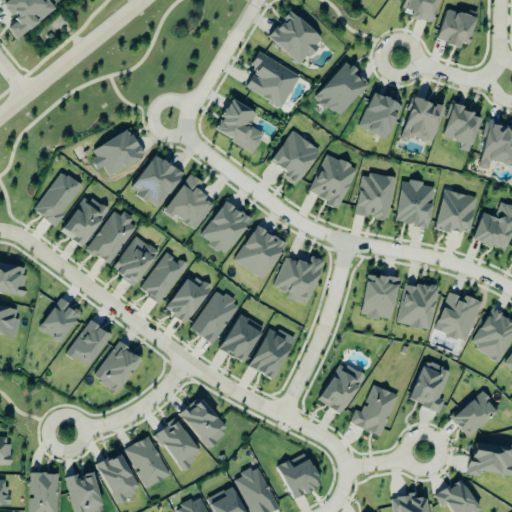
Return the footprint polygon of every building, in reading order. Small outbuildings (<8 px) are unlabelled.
[(436,0),(403,0),(400,12),(409,15),(408,19),(429,25),(436,0)] [(473,19),(444,10),(434,42),(463,51),(473,19)] [(321,42),(289,13),(266,38),(298,67),(321,42)] [(298,78),(256,53),(248,67),(255,70),(244,89),(279,110),(298,78)] [(335,118),(364,85),(353,75),(354,73),(343,63),(313,98),(335,118)] [(371,93),(357,128),(383,139),(402,93),(386,87),(382,97),(371,93)] [(442,107),(411,98),(398,139),(406,142),(408,136),(431,143),(442,107)] [(255,113),(229,100),(212,133),(252,153),(262,134),(248,127),(255,113)] [(480,115),(449,105),(439,137),(460,143),(458,150),(468,153),(480,115)] [(488,161),(510,165),(511,155),(511,126),(484,122),(477,168),(487,170),(488,161)] [(90,150),(94,158),(89,161),(95,172),(101,168),(107,177),(142,157),(127,129),(90,150)] [(280,178),(292,187),(318,152),(290,132),(268,161),(283,172),(280,178)] [(158,209),(180,173),(151,155),(129,191),(158,209)] [(355,168),(323,155),(306,195),(338,208),(355,168)] [(32,213),(55,226),(79,185),(56,172),(32,213)] [(353,216),(386,221),(393,179),(359,174),(353,216)] [(161,212),(170,218),(172,216),(193,231),(211,206),(202,200),(204,196),(196,190),(201,184),(188,175),(161,212)] [(393,223),(427,228),(432,186),(399,181),(393,223)] [(474,198),(441,190),(433,228),(466,235),(474,198)] [(106,212),(85,195),(57,231),(79,247),(106,212)] [(197,238),(223,256),(248,220),(222,202),(197,238)] [(480,213),(470,241),(504,253),(511,230),(511,207),(499,203),(494,218),(480,213)] [(106,266),(136,227),(114,210),(84,249),(106,266)] [(262,280),(282,243),(252,226),(232,263),(262,280)] [(156,253),(134,237),(110,271),(133,287),(156,253)] [(159,304),(184,264),(177,260),(176,262),(163,253),(138,291),(159,304)] [(284,257),(271,287),(286,294),(284,298),(304,306),(322,262),(309,257),(305,265),(284,257)] [(0,292),(19,297),(25,269),(0,263),(0,292)] [(163,310),(184,324),(210,287),(200,281),(198,283),(187,275),(163,310)] [(359,317),(390,321),(396,279),(365,275),(359,317)] [(395,324),(428,331),(436,288),(414,284),(414,287),(403,285),(395,324)] [(212,345),(236,304),(212,291),(189,332),(212,345)] [(433,332),(465,343),(479,303),(447,292),(433,332)] [(58,299),(36,328),(56,344),(78,315),(58,299)] [(0,335),(12,338),(18,310),(0,306),(0,335)] [(511,336),(511,323),(488,311),(469,347),(498,362),(511,336)] [(248,320),(237,315),(217,351),(241,364),(258,331),(246,325),(248,320)] [(65,355),(87,368),(107,334),(85,321),(65,355)] [(270,380),(292,341),(268,327),(245,366),(270,380)] [(114,343),(91,378),(115,394),(138,359),(114,343)] [(511,351),(502,365),(511,372),(511,351)] [(438,413),(442,401),(438,399),(448,372),(422,361),(407,401),(438,413)] [(315,400),(338,415),(363,378),(339,363),(315,400)] [(396,396),(371,385),(359,413),(353,410),(347,424),(378,437),(396,396)] [(463,437),(497,413),(482,392),(448,417),(463,437)] [(176,415),(206,449),(226,430),(196,397),(176,415)] [(153,434),(178,472),(199,457),(174,419),(153,434)] [(7,438),(0,437),(0,465),(8,465),(7,438)] [(145,489),(168,476),(146,437),(123,449),(145,489)] [(467,476),(479,477),(480,472),(510,477),(511,462),(511,448),(471,443),(467,476)] [(138,492),(119,454),(95,465),(113,504),(138,492)] [(275,467),(291,500),(319,486),(303,454),(275,467)] [(271,511),(277,509),(255,467),(232,479),(249,511),(271,511)] [(90,473),(75,477),(74,475),(63,478),(72,511),(98,511),(101,511),(90,473)] [(27,511),(55,511),(56,474),(28,474),(27,511)] [(450,511),(476,511),(460,480),(432,495),(439,509),(447,505),(450,511)] [(205,499),(211,511),(242,511),(230,487),(205,499)] [(425,511),(424,498),(412,500),(411,496),(389,498),(390,511),(425,511)] [(205,511),(197,497),(174,510),(175,511),(205,511)]
